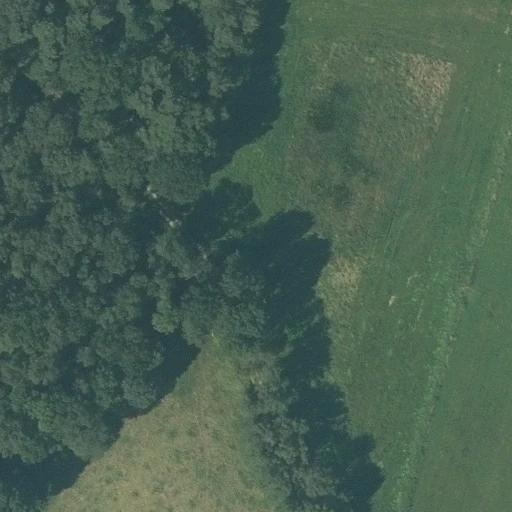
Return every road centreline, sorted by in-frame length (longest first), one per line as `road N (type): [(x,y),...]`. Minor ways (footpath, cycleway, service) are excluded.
road 1 (track): [(0,42),(207,267),(303,511)]
road 2 (track): [(0,468),(207,267)]
